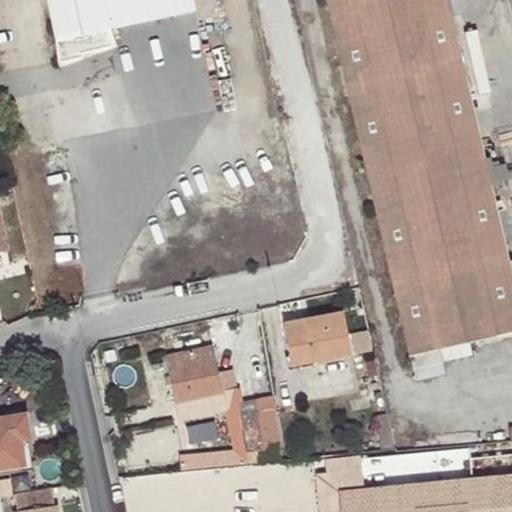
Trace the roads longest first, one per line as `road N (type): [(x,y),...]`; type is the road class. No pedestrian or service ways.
road 1 (residential): [(271,0),(321,228),(301,272),(67,324)]
road 2 (residential): [(67,324),(105,511)]
